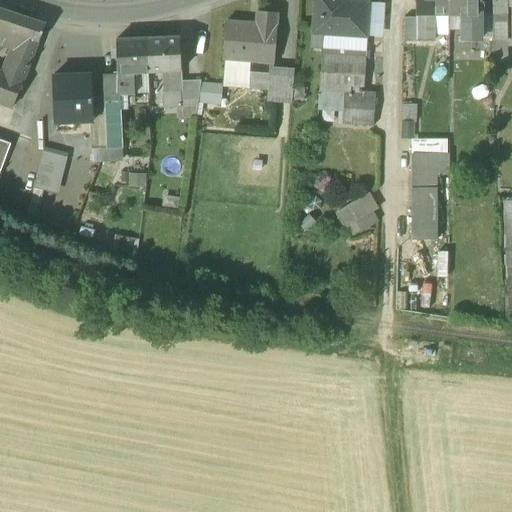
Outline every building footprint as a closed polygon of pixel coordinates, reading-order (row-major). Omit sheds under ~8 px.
[(369,1),(355,0),(314,0),(311,47),(323,48),(324,48),(324,46),(325,35),(367,37),(369,1)] [(448,0),(416,0),(416,13),(434,13),(449,13),(448,0)] [(448,0),(449,13),(462,14),(481,14),(481,6),(480,0),(448,0)] [(8,26),(13,13),(0,8),(0,31),(7,34),(9,31),(8,26)] [(257,24),(227,20),(223,59),(251,61),(270,64),(272,64),(278,13),(258,11),(257,24)] [(45,24),(13,13),(8,26),(9,31),(7,34),(4,44),(14,49),(13,51),(32,58),(45,24)] [(434,13),(416,13),(416,17),(416,40),(434,40),(434,35),(434,13)] [(449,13),(434,13),(434,35),(449,35),(449,13)] [(481,14),(462,14),(462,38),(481,38),(481,14)] [(416,17),(404,17),(403,40),(416,40),(416,17)] [(180,36),(146,37),(148,71),(168,71),(181,70),(180,36)] [(146,37),(115,39),(117,73),(118,94),(134,93),(133,72),(148,71),(146,37)] [(350,46),(342,47),(324,46),(324,48),(323,48),(320,90),(344,92),(344,91),(368,92),(364,87),(366,49),(359,46),(350,46)] [(32,58),(13,51),(5,73),(24,81),(32,58)] [(270,64),(270,71),(268,88),(267,99),(292,101),(294,66),(272,64),(270,64)] [(249,86),(268,88),(270,71),(250,69),(249,86)] [(182,84),(181,70),(168,71),(168,86),(163,86),(163,92),(176,91),(175,87),(182,87),(182,84)] [(5,73),(1,72),(0,74),(0,99),(15,105),(24,81),(5,73)] [(117,73),(103,74),(105,106),(105,115),(120,114),(119,100),(118,94),(117,73)] [(103,74),(91,75),(91,84),(91,106),(92,106),(105,106),(103,74)] [(91,75),(52,76),(53,122),(57,122),(74,121),(91,120),(93,120),(92,106),(91,106),(91,84),(91,75)] [(223,84),(201,82),(199,101),(222,103),(223,84)] [(182,84),(182,87),(182,91),(180,91),(181,106),(181,121),(195,120),(196,116),(200,84),(182,84)] [(182,91),(182,87),(175,87),(176,91),(163,92),(164,106),(181,106),(180,91),(182,91)] [(344,92),(320,90),(319,107),(343,108),(343,107),(344,92)] [(368,92),(344,91),(344,92),(343,107),(375,109),(376,93),(368,92)] [(105,106),(92,106),(93,120),(91,120),(92,136),(106,135),(105,115),(105,106)] [(375,109),(343,107),(343,108),(342,125),(374,127),(375,109)] [(120,114),(105,115),(106,135),(106,147),(106,148),(120,147),(122,147),(120,114)] [(74,121),(57,122),(57,131),(74,130),(74,121)] [(411,123),(403,122),(403,137),(411,138),(411,123)] [(106,135),(92,136),(93,148),(106,147),(106,135)] [(0,138),(0,181),(14,144),(0,138)] [(106,147),(93,148),(94,162),(101,161),(106,148),(106,147)] [(120,147),(106,148),(101,161),(121,161),(120,147)] [(62,156),(43,151),(35,186),(53,191),(62,156)] [(437,153),(411,153),(411,239),(437,239),(437,174),(437,153)] [(448,174),(448,153),(437,153),(437,174),(448,174)] [(134,175),(120,174),(119,185),(134,186),(134,175)] [(370,192),(336,213),(347,229),(349,229),(353,237),(360,233),(378,222),(373,212),(378,209),(370,192)]
